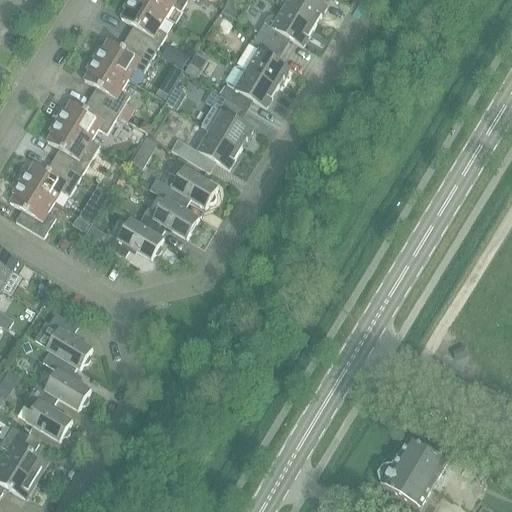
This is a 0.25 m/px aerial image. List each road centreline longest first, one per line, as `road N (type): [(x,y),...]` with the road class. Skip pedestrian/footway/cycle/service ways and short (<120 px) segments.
road 1 (secondary): [(261,511),(511,94)]
road 2 (residential): [(374,0),(226,258),(128,306)]
road 3 (residential): [(68,511),(130,404),(128,306)]
road 4 (track): [(511,215),(412,380)]
road 5 (residential): [(0,145),(86,0)]
road 6 (residential): [(128,306),(112,306),(0,230)]
